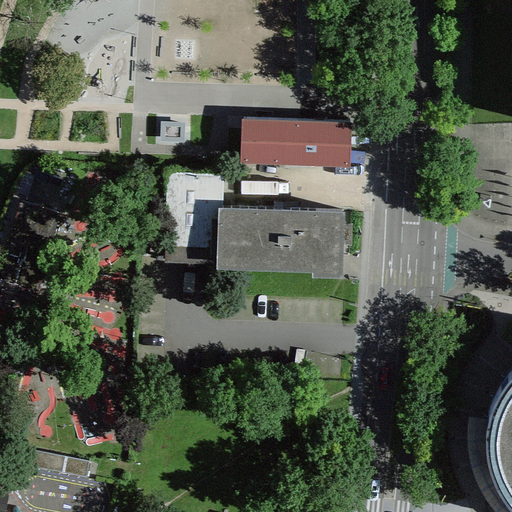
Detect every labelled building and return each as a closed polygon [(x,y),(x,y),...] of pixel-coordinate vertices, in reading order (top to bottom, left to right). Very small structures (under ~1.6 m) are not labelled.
[(511,17),(473,18),(474,40),(511,39),(511,17)] [(350,120),(244,116),(243,157),(349,160),(350,120)] [(185,120),(161,119),(161,139),(185,140),(185,120)] [(166,254),(220,256),(222,205),(232,205),(234,171),(169,169),(166,254)] [(63,212),(23,199),(0,266),(0,277),(14,282),(37,290),(63,212)] [(341,268),(342,207),(232,205),(222,205),(220,256),(220,259),(316,262),(316,268),(341,268)] [(511,364),(507,370),(500,380),(494,393),(491,400),(489,409),(486,422),(487,436),(487,444),(488,453),(490,459),(492,467),(495,474),(500,482),(504,487),(509,493),(511,496),(511,364)] [(487,436),(486,422),(466,412),(465,438),(467,456),(471,471),(478,486),(486,498),(495,511),(511,511),(511,496),(509,493),(504,487),(500,482),(495,474),(492,467),(490,459),(488,453),(487,444),(487,436)] [(367,426),(359,426),(358,447),(366,448),(367,426)] [(90,458),(31,446),(28,462),(87,474),(90,458)]
